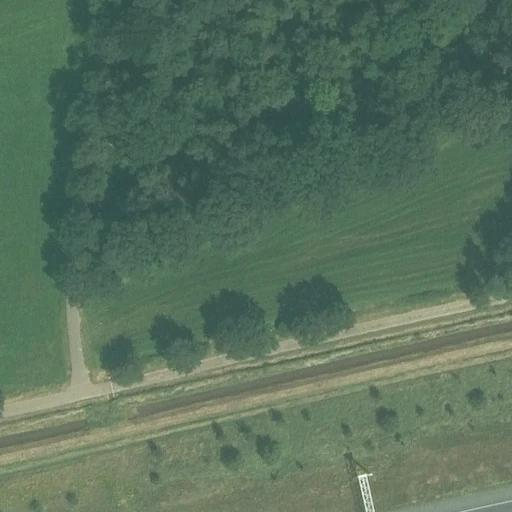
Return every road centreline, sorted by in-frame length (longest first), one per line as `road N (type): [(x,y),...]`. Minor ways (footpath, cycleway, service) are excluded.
road 1 (unclassified): [(81,393),(511,294)]
road 2 (unclassified): [(81,393),(71,305),(74,211),(116,0)]
